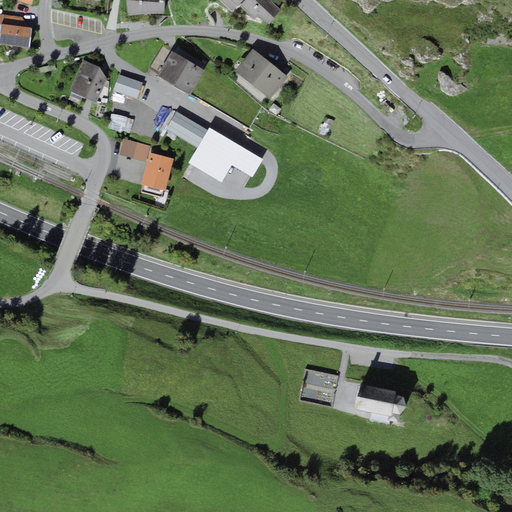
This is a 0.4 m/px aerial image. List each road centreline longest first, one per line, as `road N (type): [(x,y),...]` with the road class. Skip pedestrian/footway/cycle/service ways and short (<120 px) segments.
road 1 (primary): [(511,336),(256,300),(143,268),(0,211)]
road 2 (residential): [(108,38),(245,34),(328,72),(401,136),(425,138),(441,127)]
road 3 (unclassified): [(0,303),(38,296),(55,281),(104,149),(91,127),(0,83)]
road 4 (residential): [(300,0),(441,127)]
road 5 (residential): [(108,38),(115,59),(212,119)]
